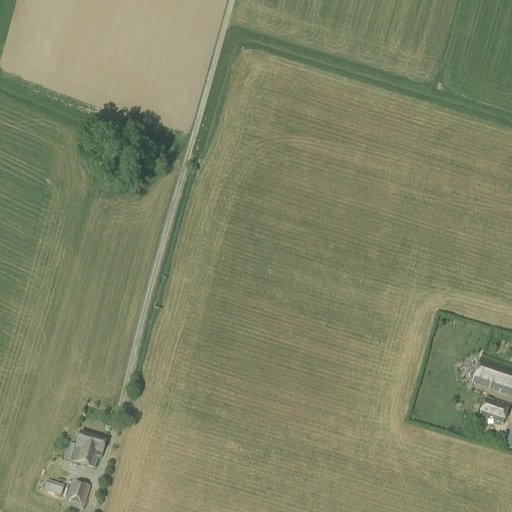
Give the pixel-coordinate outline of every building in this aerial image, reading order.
[(511,397),(511,370),(480,359),(472,384),(511,397)] [(503,425),(509,405),(486,397),(479,417),(503,425)] [(72,409),(69,415),(79,419),(81,413),(72,409)] [(101,458),(106,441),(80,433),(76,447),(70,445),(65,460),(94,469),(97,457),(101,458)] [(60,497),(64,487),(47,481),(44,491),(60,497)] [(83,511),(91,487),(73,481),(65,505),(83,511)]
